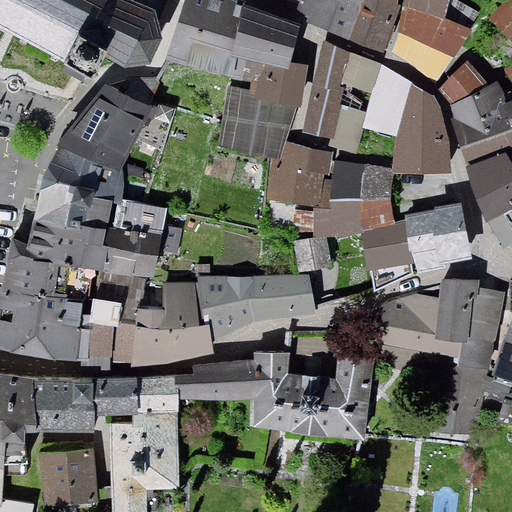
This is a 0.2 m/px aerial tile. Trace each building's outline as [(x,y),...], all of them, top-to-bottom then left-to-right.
[(0,0),(0,17),(119,73),(127,57),(145,66),(165,64),(177,30),(168,11),(151,5),(153,0),(0,0)] [(256,9),(227,0),(191,0),(175,60),(243,79),(231,100),(225,150),(276,158),(271,204),(318,207),(320,238),(303,242),(312,274),(316,316),(480,253),(454,178),(445,111),(411,83),(362,57),(316,33),(256,9)] [(299,0),(297,8),(346,35),(358,0),(299,0)] [(358,0),(346,35),(383,48),(400,3),(399,0),(358,0)] [(409,0),(410,10),(395,56),(435,83),(472,28),(446,13),(449,0),(409,0)] [(511,0),(506,0),(510,4),(495,19),(511,35),(511,0)] [(467,62),(440,87),(453,100),(471,157),(510,144),(511,143),(511,122),(504,99),(498,80),(488,84),(467,62)] [(52,171),(33,260),(96,270),(84,358),(118,363),(125,302),(142,300),(144,277),(160,276),(168,253),(171,209),(128,203),(126,173),(163,108),(115,86),(52,171)] [(0,88),(0,113),(39,120),(43,96),(0,88)] [(511,151),(510,144),(471,157),(490,216),(506,242),(511,238),(511,151)] [(96,270),(12,258),(0,347),(84,358),(96,270)] [(142,312),(137,366),(218,353),(222,342),(257,321),(316,316),(312,274),(208,280),(170,283),(170,308),(142,312)] [(493,286),(448,283),(443,362),(488,365),(493,286)] [(438,333),(410,331),(426,324),(413,293),(382,306),(392,331),(390,351),(436,356),(438,333)] [(511,341),(509,341),(500,375),(511,379),(511,341)] [(259,369),(189,369),(189,398),(259,398),(259,369)] [(34,378),(0,373),(0,467),(3,468),(6,443),(25,445),(26,431),(37,431),(34,378)] [(174,390),(174,377),(137,378),(137,413),(178,412),(178,390),(174,390)] [(137,413),(137,378),(34,378),(37,431),(93,431),(94,414),(137,413)] [(264,378),(260,430),(373,438),(377,386),(264,378)] [(501,416),(511,418),(511,381),(510,381),(501,416)] [(181,490),(181,429),(112,429),(112,490),(181,490)] [(96,452),(44,456),(47,507),(99,504),(96,452)] [(123,491),(122,511),(155,511),(156,492),(123,491)]
